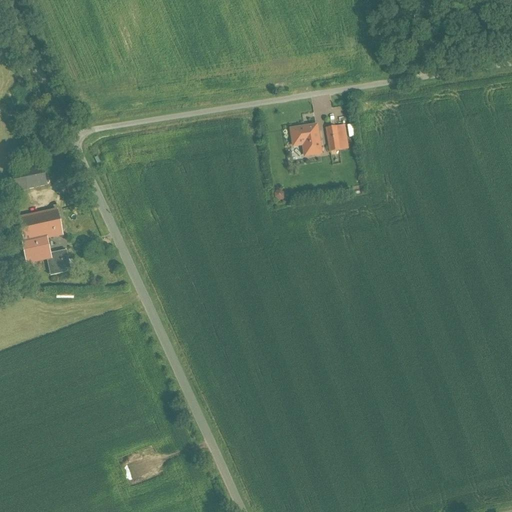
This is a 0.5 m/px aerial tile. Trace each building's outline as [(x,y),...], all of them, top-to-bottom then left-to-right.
[(42,115),(27,121),(30,130),(46,124),(42,115)] [(316,127),(291,131),(293,147),(303,146),(305,157),(321,155),(316,127)] [(336,127),(326,129),(330,153),(340,151),(336,127)] [(43,166),(11,172),(15,193),(47,186),(43,166)] [(46,239),(47,239),(62,236),(57,212),(19,220),(24,244),(46,239)] [(46,239),(24,244),(29,263),(47,259),(51,276),(70,273),(67,261),(69,260),(66,251),(50,255),(47,239),(46,239)]
